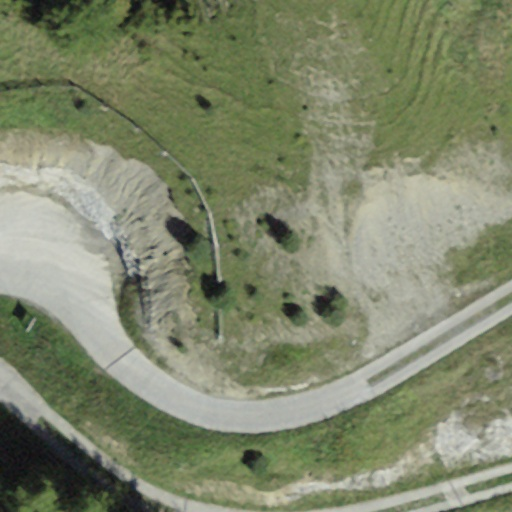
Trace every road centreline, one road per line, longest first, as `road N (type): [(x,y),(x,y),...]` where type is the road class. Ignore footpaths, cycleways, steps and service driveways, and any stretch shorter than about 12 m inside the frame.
road 1 (track): [(511,308),(331,403),(226,431),(166,407),(112,360),(58,295),(0,270)]
road 2 (track): [(0,399),(136,506),(163,511)]
road 3 (track): [(392,511),(511,476)]
